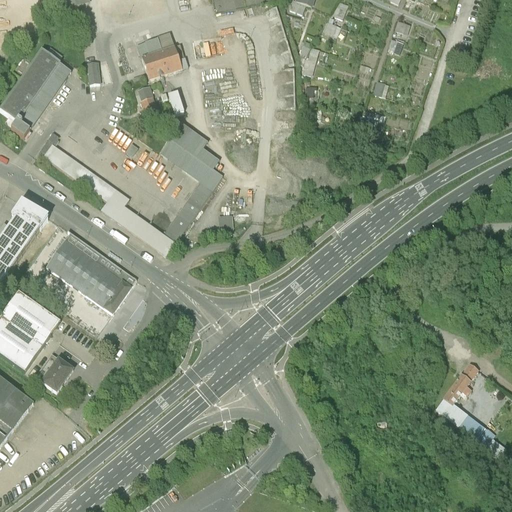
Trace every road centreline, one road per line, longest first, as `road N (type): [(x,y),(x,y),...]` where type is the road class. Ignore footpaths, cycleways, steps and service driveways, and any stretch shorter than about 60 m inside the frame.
road 1 (primary): [(246,366),(439,208),(511,166)]
road 2 (primary): [(232,345),(36,511)]
road 3 (primary): [(511,141),(427,187),(303,283)]
road 4 (residential): [(0,168),(193,303)]
road 5 (primary): [(74,511),(246,366)]
